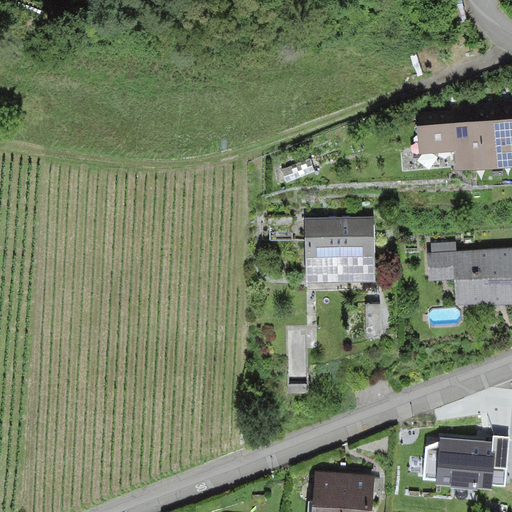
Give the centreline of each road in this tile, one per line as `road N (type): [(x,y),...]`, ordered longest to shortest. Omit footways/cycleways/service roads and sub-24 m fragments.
road 1 (unknown): [(0,147),(159,171),(253,163),(341,129),(511,42)]
road 2 (residential): [(511,363),(125,511)]
